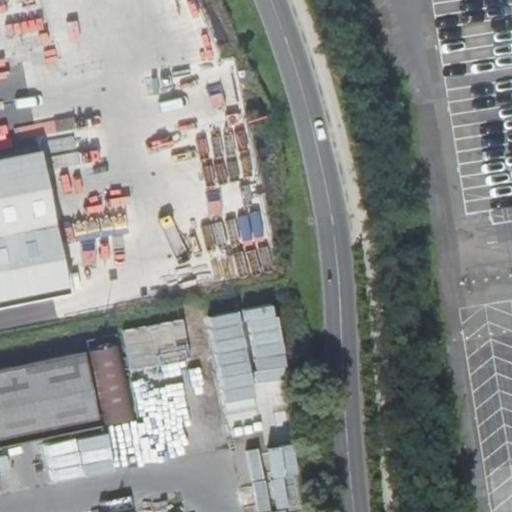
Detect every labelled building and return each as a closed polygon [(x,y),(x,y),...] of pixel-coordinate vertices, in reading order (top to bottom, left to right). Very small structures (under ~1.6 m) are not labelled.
[(0,157),(0,304),(66,291),(39,149),(0,157)] [(125,369),(200,361),(196,319),(121,327),(125,369)] [(115,341),(84,348),(100,421),(130,414),(115,341)] [(80,347),(0,364),(0,442),(96,422),(80,347)] [(92,463),(115,459),(110,436),(87,440),(92,463)] [(242,484),(245,511),(298,511),(290,445),(262,448),(266,481),(242,484)]
